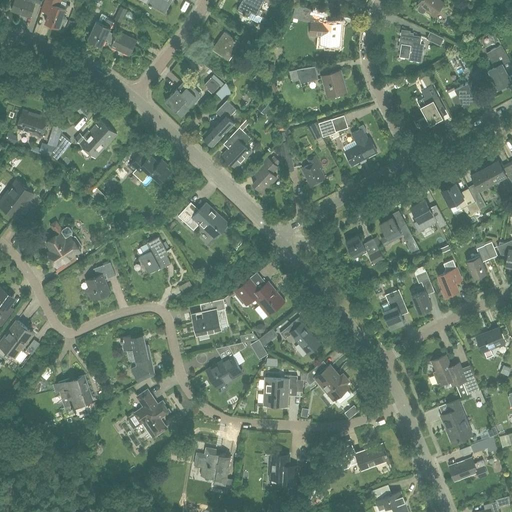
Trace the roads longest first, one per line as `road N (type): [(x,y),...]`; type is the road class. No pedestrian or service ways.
road 1 (residential): [(403,405),(328,427),(218,416),(182,380),(163,314),(143,307),(78,331),(60,329),(0,244)]
road 2 (residential): [(276,235),(134,98)]
road 3 (residential): [(414,161),(369,71),(369,30),(380,0)]
road 4 (residential): [(378,362),(276,235)]
road 5 (residential): [(276,235),(414,161)]
road 6 (residential): [(134,98),(81,62),(0,35)]
road 7 (residential): [(511,297),(476,305),(378,362)]
road 8 (residential): [(134,98),(208,0)]
